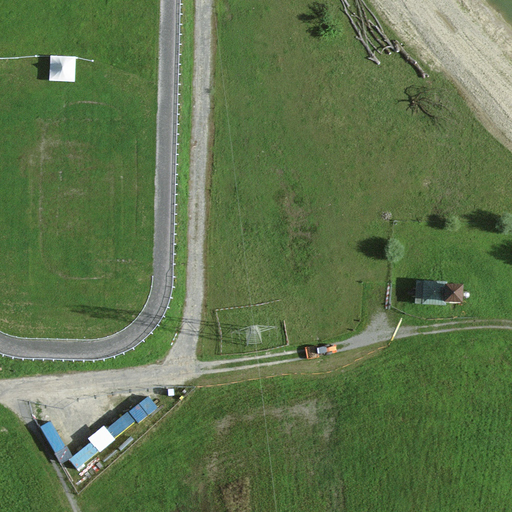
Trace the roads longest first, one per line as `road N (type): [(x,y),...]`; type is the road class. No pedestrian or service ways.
road 1 (track): [(511,327),(455,325),(394,340),(0,389)]
road 2 (track): [(19,388),(78,511)]
